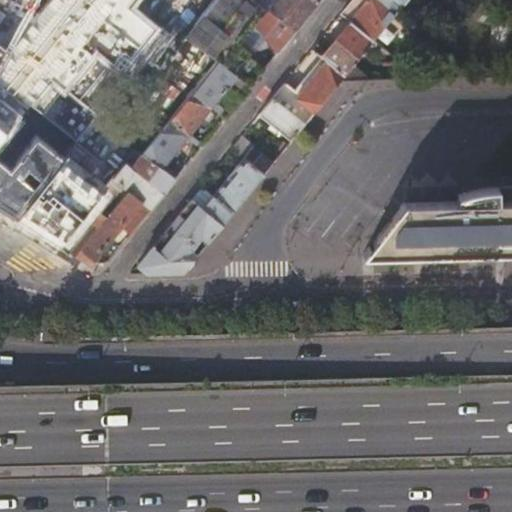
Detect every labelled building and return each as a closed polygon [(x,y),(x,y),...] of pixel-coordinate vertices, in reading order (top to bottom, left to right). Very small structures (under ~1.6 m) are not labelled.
[(113,0),(98,20),(116,34),(122,39),(147,7),(137,0),(113,0)] [(265,68),(249,56),(254,50),(276,41),(283,46),(296,30),(257,0),(215,0),(189,34),(219,59),(236,72),(244,79),(251,85),(265,68)] [(257,0),(296,30),(319,1),(317,0),(257,0)] [(375,0),(350,0),(343,10),(340,13),(350,22),(373,40),(394,15),(375,0)] [(375,0),(394,15),(399,8),(404,2),(401,0),(375,0)] [(116,34),(98,20),(92,27),(59,68),(78,83),(116,34)] [(350,22),(323,55),(326,58),(345,73),(373,40),(350,22)] [(322,46),(317,41),(312,47),(318,52),(322,46)] [(296,99),(288,109),(305,123),(329,93),(345,73),(326,58),(294,97),(296,99)] [(236,72),(219,59),(193,91),(212,106),(216,109),(225,117),(251,85),(244,79),(236,72)] [(207,111),(212,106),(193,91),(170,120),(188,135),(207,111)] [(258,114),(291,140),(305,123),(288,109),(273,96),(258,114)] [(162,167),(188,135),(170,120),(152,143),(146,150),(144,153),(162,167)] [(274,160),(242,134),(231,148),(242,157),(263,174),(274,160)] [(36,173),(45,180),(52,171),(64,156),(37,135),(12,167),(1,158),(13,144),(4,136),(0,141),(0,205),(17,216),(38,188),(30,182),(36,173)] [(142,153),(132,167),(165,192),(176,178),(162,167),(144,153),(146,150),(142,146),(139,150),(142,153)] [(242,157),(201,208),(222,224),(230,214),(263,174),(242,157)] [(121,227),(131,234),(154,205),(165,192),(132,167),(126,162),(61,244),(91,263),(121,227)] [(511,184),(497,185),(478,187),(455,193),(455,199),(402,201),(360,254),(378,253),(495,250),(511,249),(511,184)] [(201,235),(208,241),(222,224),(201,208),(190,199),(131,272),(184,270),(197,255),(190,249),(201,235)]
